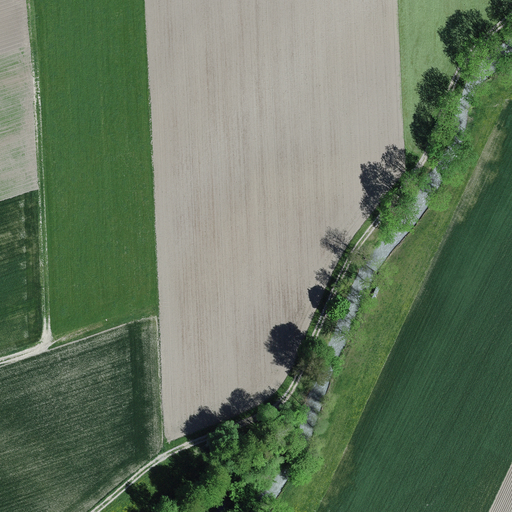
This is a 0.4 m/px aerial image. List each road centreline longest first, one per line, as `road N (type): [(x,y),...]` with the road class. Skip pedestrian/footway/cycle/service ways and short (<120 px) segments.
road 1 (track): [(511,13),(465,58),(428,148),(353,252),(294,382),(155,464),(96,511)]
road 2 (track): [(0,354),(47,338),(30,0)]
